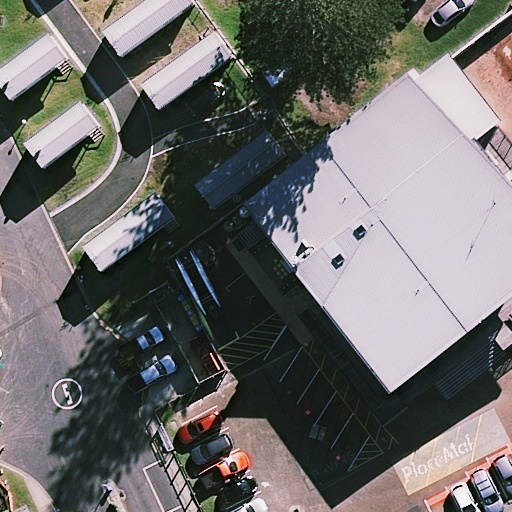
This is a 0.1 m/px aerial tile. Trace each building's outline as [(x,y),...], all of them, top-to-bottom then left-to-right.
[(192,0),(141,0),(105,27),(123,51),(192,0)] [(234,53),(216,29),(143,83),(161,108),(234,53)] [(69,56),(51,31),(0,68),(0,79),(13,97),(69,56)] [(507,124),(455,57),(255,209),(398,397),(511,311),(511,176),(485,141),(507,124)] [(31,120),(72,95),(61,76),(20,102),(31,120)] [(102,124),(83,98),(27,140),(46,165),(102,124)] [(290,153),(271,129),(198,183),(217,208),(290,153)] [(104,157),(92,138),(52,163),(64,182),(104,157)] [(176,216),(158,191),(85,246),(103,270),(176,216)] [(228,297),(201,247),(180,258),(207,309),(228,297)]
